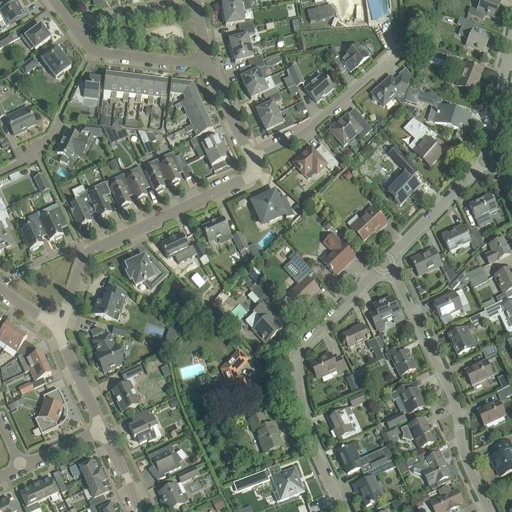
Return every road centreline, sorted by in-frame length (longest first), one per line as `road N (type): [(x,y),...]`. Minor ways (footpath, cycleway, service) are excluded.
road 1 (residential): [(342,511),(304,425),(295,355),(384,262)]
road 2 (residential): [(489,511),(466,462),(449,388),(384,262)]
road 3 (residential): [(85,253),(243,179),(250,158)]
road 4 (residential): [(250,158),(298,136),(401,49)]
road 5 (residential): [(206,64),(89,48),(73,26)]
road 6 (residential): [(384,262),(484,160)]
road 7 (residential): [(73,26),(196,5)]
